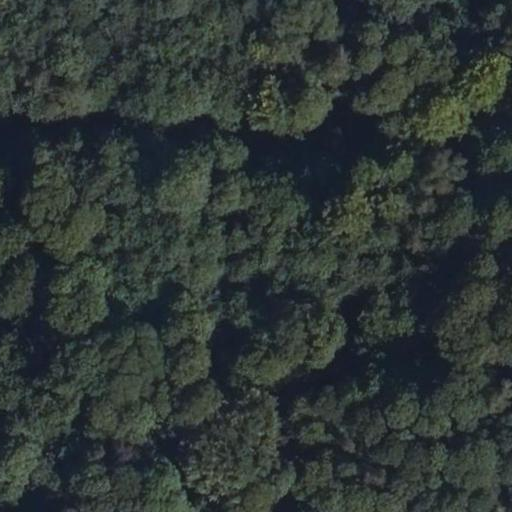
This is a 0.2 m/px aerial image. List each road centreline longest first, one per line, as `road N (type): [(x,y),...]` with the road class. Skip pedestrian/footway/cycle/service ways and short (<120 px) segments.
road 1 (track): [(485,0),(276,511)]
road 2 (track): [(511,141),(0,126)]
